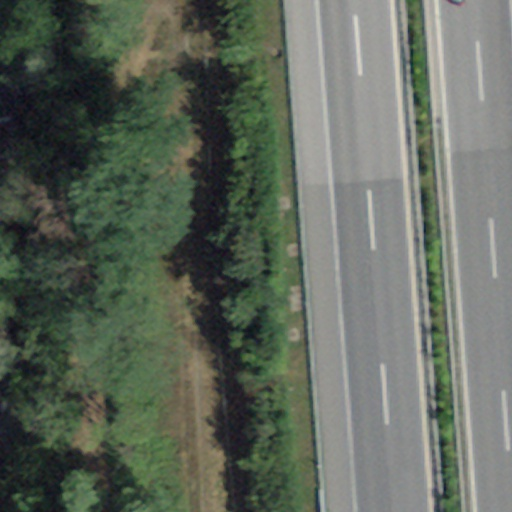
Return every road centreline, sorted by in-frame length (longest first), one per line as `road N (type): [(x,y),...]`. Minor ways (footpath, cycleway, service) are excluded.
road 1 (motorway): [(351,0),(390,511)]
road 2 (motorway): [(508,511),(470,0)]
road 3 (track): [(199,0),(211,511)]
